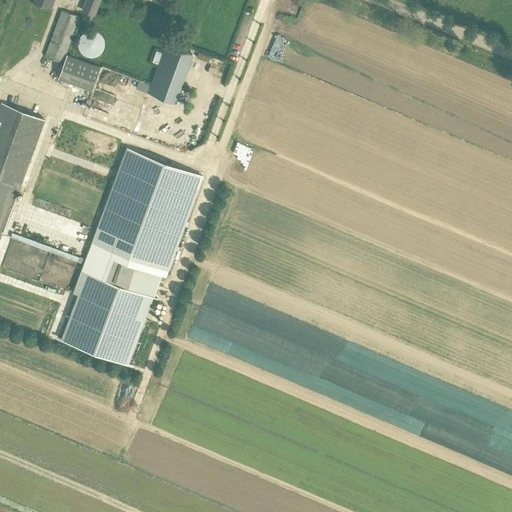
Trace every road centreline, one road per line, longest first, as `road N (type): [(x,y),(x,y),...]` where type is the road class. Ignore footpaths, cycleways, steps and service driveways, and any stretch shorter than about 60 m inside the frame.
road 1 (unknown): [(344,511),(123,418),(204,160),(31,95),(23,74),(50,0)]
road 2 (tertiary): [(511,55),(378,0)]
